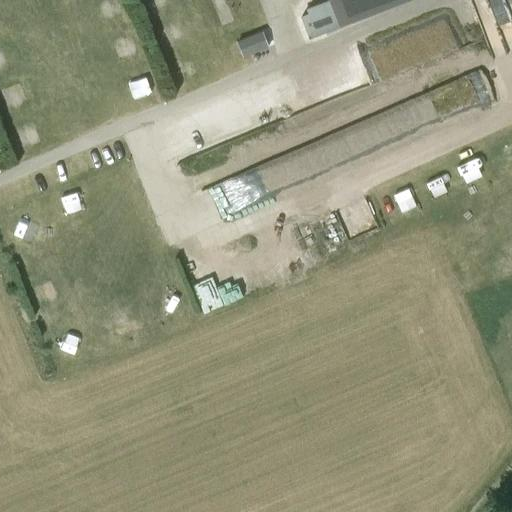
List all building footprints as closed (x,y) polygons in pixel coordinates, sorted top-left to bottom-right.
[(99,0),(106,22),(125,17),(120,0),(99,0)] [(413,0),(327,0),(328,2),(307,11),(308,15),(301,18),(310,40),(413,0)] [(166,44),(184,40),(180,21),(162,25),(166,44)] [(269,48),(265,40),(261,31),(247,38),(235,42),(242,59),(269,48)] [(115,37),(120,56),(138,52),(133,33),(115,37)] [(179,81),(198,77),(194,58),(175,62),(179,81)] [(134,99),(154,90),(148,75),(127,85),(134,99)] [(497,145),(503,161),(511,157),(511,143),(511,140),(497,145)]
